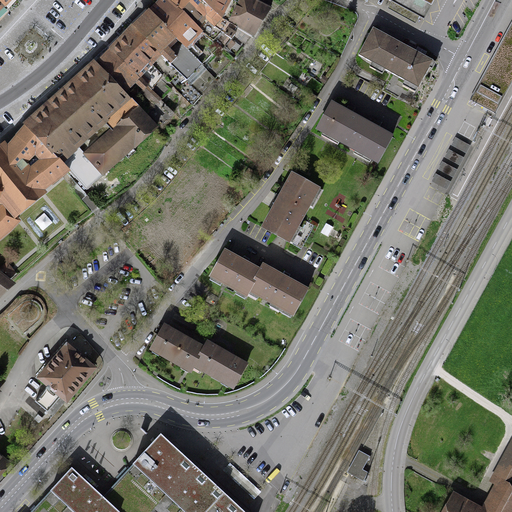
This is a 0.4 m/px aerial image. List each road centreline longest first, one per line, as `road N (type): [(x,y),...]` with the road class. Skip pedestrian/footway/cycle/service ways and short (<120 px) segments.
road 1 (primary): [(125,400),(216,417),(254,407),(282,388),(469,60)]
road 2 (residential): [(367,12),(276,172),(116,364),(125,400)]
road 3 (residential): [(0,305),(129,195),(296,0)]
road 4 (unclassified): [(392,511),(401,427),(511,214)]
road 5 (primary): [(0,509),(78,421),(125,400)]
road 6 (residential): [(0,103),(52,64),(108,0)]
